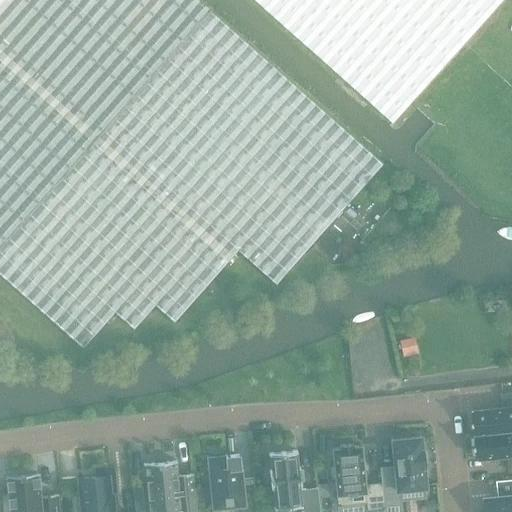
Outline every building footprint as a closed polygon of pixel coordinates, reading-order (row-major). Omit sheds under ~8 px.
[(0,0),(0,275),(78,346),(110,310),(134,332),(156,308),(174,324),(240,252),(278,286),(383,165),(202,5),(196,0),(0,0)] [(256,0),(311,49),(391,120),(492,10),(501,0),(256,0)] [(412,338),(399,341),(403,357),(416,354),(412,338)] [(477,434),(511,430),(511,392),(503,394),(505,408),(474,411),(477,434)] [(511,430),(477,434),(479,459),(510,455),(511,472),(511,471),(511,430)] [(395,467),(380,468),(381,482),(383,502),(400,500),(399,491),(425,488),(423,467),(425,466),(423,450),(421,450),(420,438),(392,441),(395,467)] [(333,466),(330,466),(331,480),(335,479),(338,507),(367,503),(368,510),(368,511),(384,511),(384,509),(383,502),(381,482),(373,483),(365,484),(361,445),(354,446),(353,444),(339,446),(339,448),(332,449),(333,466)] [(297,450),(268,453),(269,455),(270,455),(271,470),(271,469),(269,469),(271,488),(273,488),(275,504),(274,504),(274,505),(300,503),(300,511),(319,511),(317,488),(299,490),(299,485),(299,486),(301,486),(299,466),(298,466),(298,467),(297,467),(295,452),(297,452),(297,450)] [(239,455),(209,458),(214,508),(243,505),(244,511),(257,511),(255,488),(243,489),(242,479),(241,467),(240,460),(239,455)] [(176,461),(143,464),(143,465),(145,465),(149,511),(196,511),(192,475),(193,475),(193,473),(176,475),(175,462),(177,462),(176,461)] [(37,474),(7,477),(10,511),(58,511),(57,495),(39,497),(37,474)] [(80,498),(76,499),(77,511),(112,511),(110,494),(109,494),(107,476),(79,479),(80,498)] [(498,497),(486,498),(487,511),(511,511),(511,479),(497,481),(498,497)] [(319,498),(328,497),(327,484),(318,485),(319,498)]
